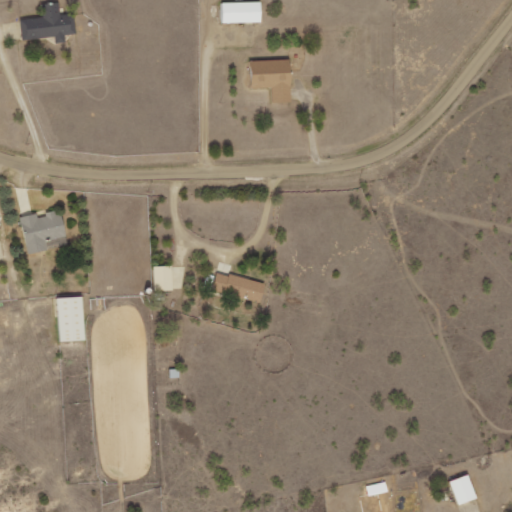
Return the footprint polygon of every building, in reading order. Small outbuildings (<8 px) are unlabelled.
[(55,37),(55,43),(65,42),(65,35),(75,34),(74,14),(59,15),(59,2),(42,3),(43,18),(21,19),(22,39),(55,37)] [(261,2),(221,3),(221,23),(261,22),(261,2)] [(291,60),(251,61),(251,88),(272,88),(272,103),(292,103),(291,60)] [(65,236),(59,211),(37,216),(37,213),(20,217),(28,254),(47,250),(44,241),(65,236)] [(154,291),(172,290),(172,266),(154,266),(154,291)] [(260,303),(265,283),(216,271),(211,290),(260,303)] [(83,296),(58,297),(59,341),(84,340),(83,296)] [(449,481),(457,504),(476,498),(468,474),(449,481)] [(365,486),(367,496),(387,491),(385,481),(365,486)]
